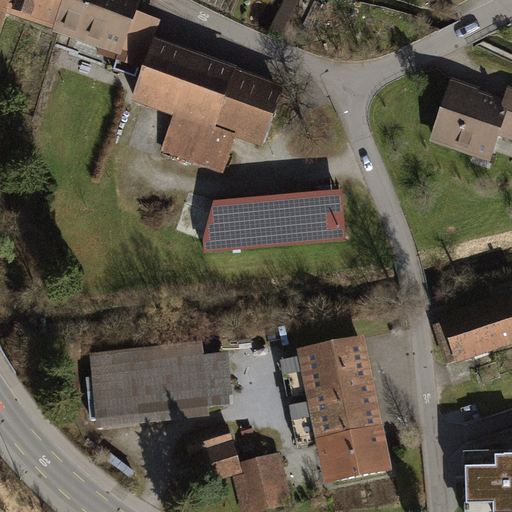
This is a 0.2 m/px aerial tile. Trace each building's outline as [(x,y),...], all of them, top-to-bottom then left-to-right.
[(0,0),(0,40),(6,22),(55,40),(68,0),(0,0)] [(144,0),(68,0),(55,40),(124,62),(121,69),(145,78),(162,28),(138,19),(144,0)] [(283,0),(268,34),(282,41),(300,0),(283,0)] [(507,103),(453,84),(430,149),(493,170),(501,148),(511,151),(511,93),(510,93),(507,103)] [(344,197),(213,207),(212,216),(182,205),(173,231),(202,243),(203,260),(348,248),(344,197)] [(511,351),(511,298),(440,323),(456,370),(511,351)] [(302,393),(367,381),(358,339),(295,352),(296,357),(278,361),(285,397),(302,393)] [(203,360),(202,346),(92,358),(97,433),(234,417),(229,357),(203,360)] [(304,400),(284,404),(293,445),(313,441),(375,427),(367,381),(302,393),(304,400)] [(375,427),(313,441),(322,483),(385,470),(375,427)] [(240,468),(227,428),(185,442),(190,459),(202,455),(212,485),(233,478),(242,476),(240,468)] [(472,457),(501,456),(501,446),(472,447),(472,457)] [(289,511),(294,511),(283,457),(240,468),(242,476),(233,478),(240,511),(289,511)] [(511,511),(511,460),(464,463),(466,511),(511,511)]
